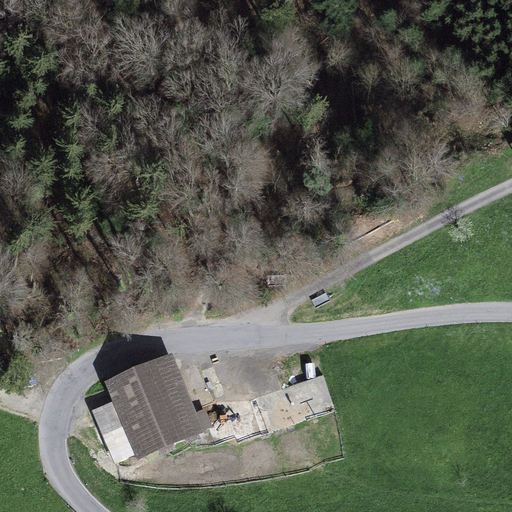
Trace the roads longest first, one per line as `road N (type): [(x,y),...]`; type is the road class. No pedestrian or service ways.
road 1 (unclassified): [(511,313),(148,341),(109,355),(73,378),(53,427),(56,457),(92,511)]
road 2 (track): [(511,186),(261,313),(252,335)]
